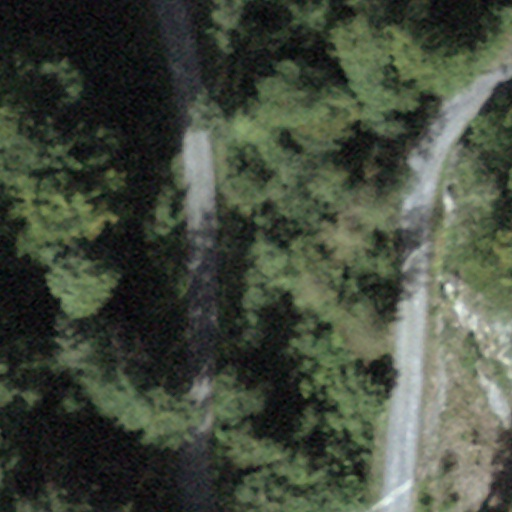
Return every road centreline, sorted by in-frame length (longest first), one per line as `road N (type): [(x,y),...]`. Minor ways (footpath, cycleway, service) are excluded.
road 1 (track): [(168,0),(216,131),(219,511)]
road 2 (track): [(399,511),(412,113),(499,60),(511,60)]
